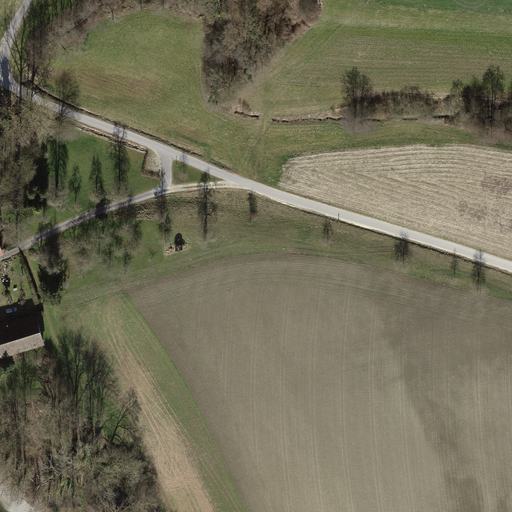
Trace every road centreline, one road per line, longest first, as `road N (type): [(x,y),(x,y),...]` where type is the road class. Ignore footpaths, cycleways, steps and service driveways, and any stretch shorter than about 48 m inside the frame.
road 1 (unclassified): [(0,79),(247,184),(511,267)]
road 2 (track): [(25,245),(66,363),(145,475),(161,511)]
